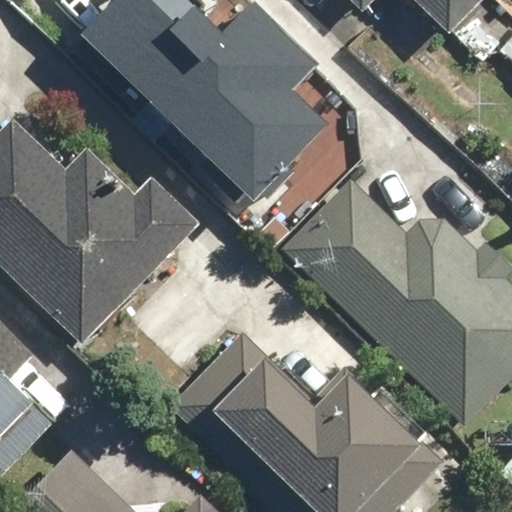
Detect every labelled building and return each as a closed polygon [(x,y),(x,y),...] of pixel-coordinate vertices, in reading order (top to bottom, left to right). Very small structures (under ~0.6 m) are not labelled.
[(184,0),(88,0),(65,24),(251,210),(323,138),(285,100),(312,74),(238,0),(211,27),(184,0)] [(352,0),(369,15),(383,0),(420,0),(452,30),(481,0),(352,0)] [(511,34),(497,51),(511,63),(511,34)] [(0,266),(80,345),(199,222),(150,174),(135,189),(91,146),(69,169),(15,115),(0,130),(0,266)] [(511,278),(380,148),(281,247),(464,428),(511,380),(511,278)] [(202,309),(171,277),(125,323),(156,355),(202,309)] [(0,474),(51,423),(8,381),(40,348),(0,308),(0,474)] [(316,403),(238,330),(162,410),(268,511),(388,511),(445,452),(352,364),(316,403)] [(141,511),(74,448),(13,511),(228,511),(204,489),(183,511),(141,511)]
